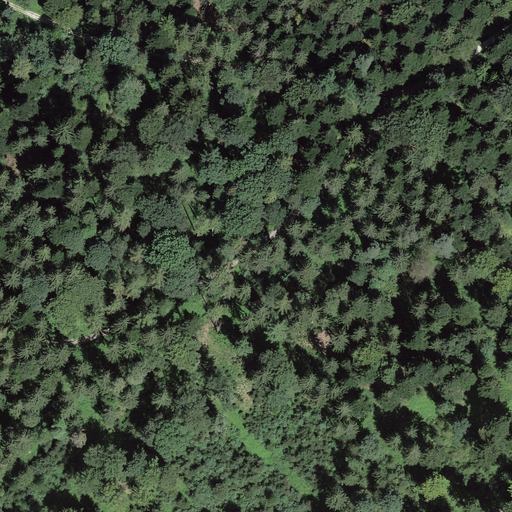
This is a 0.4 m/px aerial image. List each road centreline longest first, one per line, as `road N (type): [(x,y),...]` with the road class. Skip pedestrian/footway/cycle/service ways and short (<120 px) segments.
road 1 (track): [(511,25),(406,92),(387,93),(86,40),(0,2)]
road 2 (track): [(406,92),(280,225),(193,290),(87,344),(52,347),(0,330)]
